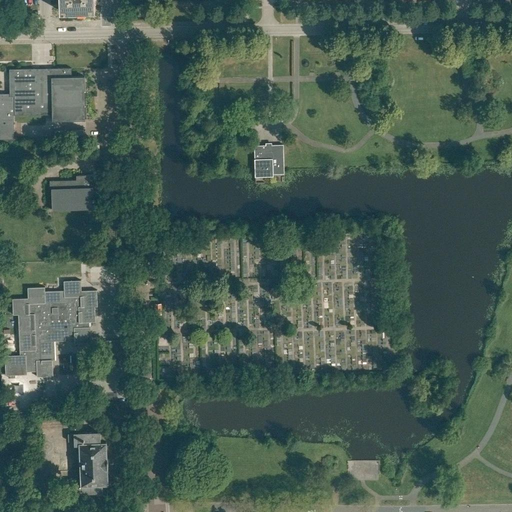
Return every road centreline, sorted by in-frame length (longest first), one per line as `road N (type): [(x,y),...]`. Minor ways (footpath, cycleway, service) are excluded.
road 1 (unclassified): [(151,507),(131,32)]
road 2 (residential): [(511,25),(131,32)]
road 3 (residential): [(151,507),(394,511)]
road 4 (residential): [(131,32),(0,30)]
